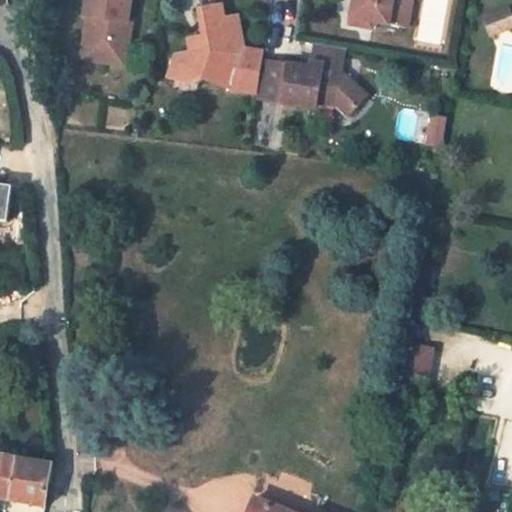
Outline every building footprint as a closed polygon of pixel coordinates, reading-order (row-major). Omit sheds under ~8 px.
[(130,0),(87,0),(85,16),(89,17),(92,17),(90,26),(87,25),(82,59),(110,64),(113,44),(128,46),(131,23),(127,22),(130,0)] [(355,0),(351,25),(372,29),(373,22),(389,25),(390,23),(393,0),(355,0)] [(412,0),(393,0),(390,23),(408,26),(412,0)] [(237,17),(223,19),(221,6),(199,10),(204,37),(189,40),(191,54),(187,54),(181,72),(199,78),(230,89),(244,49),(237,47),(234,34),(240,33),(237,17)] [(511,17),(509,10),(485,19),(491,35),(511,26),(511,17)] [(244,49),(240,33),(234,34),(237,47),(244,49)] [(110,64),(124,66),(128,46),(113,44),(110,64)] [(311,69),(263,61),(256,99),(316,110),(318,102),(336,105),(349,117),(367,97),(342,74),(347,50),(316,44),(311,69)] [(181,72),(187,54),(176,57),(168,79),(187,85),(199,78),(181,72)] [(446,124),(431,121),(427,146),(441,148),(446,124)] [(433,350),(407,345),(400,384),(425,389),(433,350)] [(0,454),(0,457),(0,497),(46,506),(53,465),(0,454)] [(287,511),(254,498),(247,511),(287,511)]
